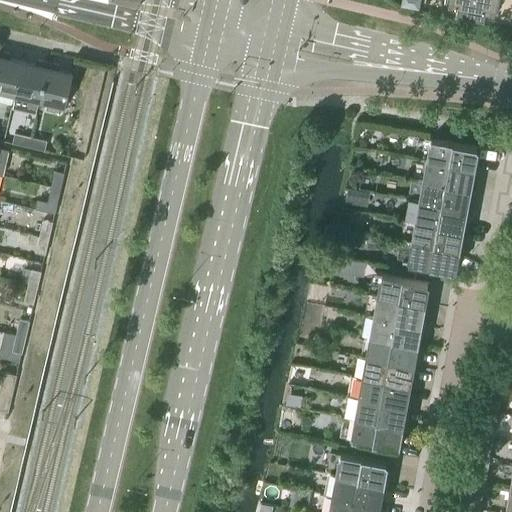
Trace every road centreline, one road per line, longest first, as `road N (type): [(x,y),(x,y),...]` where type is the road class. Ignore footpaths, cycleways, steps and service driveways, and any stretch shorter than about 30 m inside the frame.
road 1 (secondary): [(210,42),(100,511)]
road 2 (secondary): [(162,511),(269,56)]
road 3 (residential): [(511,309),(484,305),(465,314),(429,511)]
road 4 (tertiary): [(85,0),(113,18),(210,42)]
road 5 (tertiary): [(511,83),(381,60)]
